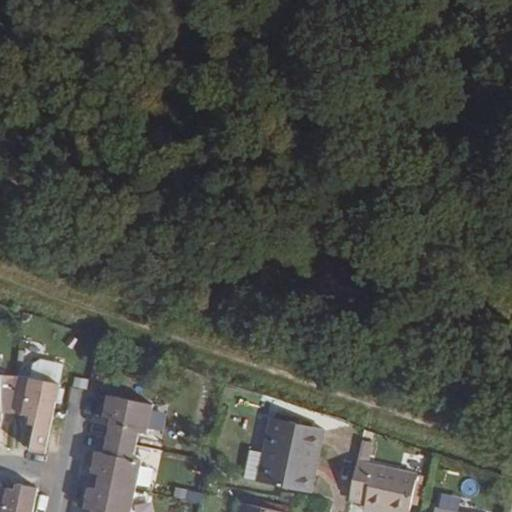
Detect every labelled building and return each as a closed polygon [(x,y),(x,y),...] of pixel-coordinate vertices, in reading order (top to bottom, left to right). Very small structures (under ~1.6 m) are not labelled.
[(24,361),(23,375),(53,380),(57,360),(28,354),(24,361)] [(0,409),(7,410),(11,373),(0,371),(0,409)] [(18,412),(23,375),(11,373),(7,410),(18,412)] [(53,380),(23,375),(18,412),(23,413),(22,420),(26,421),(21,449),(39,451),(53,380)] [(141,429),(146,400),(100,390),(95,414),(105,416),(101,435),(128,440),(131,427),(141,429)] [(311,459),(318,426),(266,414),(259,450),(245,447),(238,475),(297,488),(304,458),(311,459)] [(84,467),(94,470),(93,479),(130,487),(136,456),(126,454),(128,440),(101,435),(98,452),(88,450),(84,467)] [(353,459),(365,462),(369,444),(357,441),(353,459)] [(311,459),(304,458),(297,488),(304,490),(311,459)] [(398,511),(406,511),(415,472),(365,462),(353,459),(346,495),(363,498),(363,505),(398,511)] [(124,511),(130,487),(93,479),(91,486),(81,484),(77,504),(87,506),(86,511),(124,511)] [(0,511),(25,511),(29,493),(19,483),(8,481),(8,487),(0,486),(0,511)] [(279,511),(280,511),(233,501),(230,511),(279,511)]
